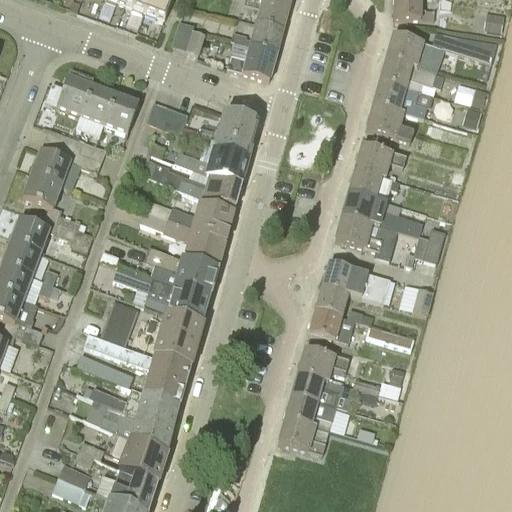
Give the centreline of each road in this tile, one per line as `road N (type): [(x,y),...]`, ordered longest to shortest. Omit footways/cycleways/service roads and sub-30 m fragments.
road 1 (residential): [(349,0),(370,26),(373,45),(314,252),(310,262),(269,279)]
road 2 (residential): [(43,28),(281,116)]
road 3 (residential): [(170,511),(237,270)]
road 4 (residential): [(269,279),(294,318),(293,331),(242,511)]
road 5 (residential): [(237,270),(281,116)]
road 6 (residential): [(0,149),(43,28)]
